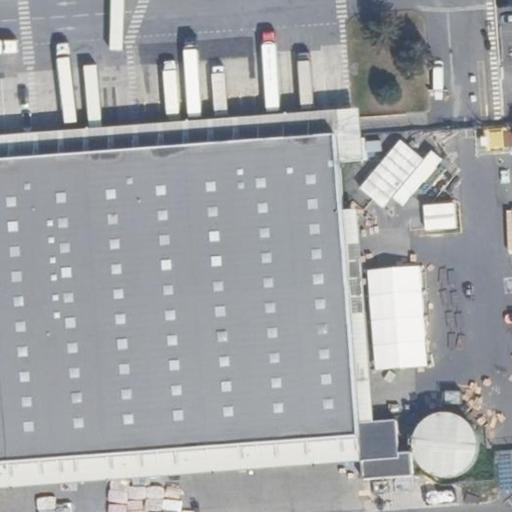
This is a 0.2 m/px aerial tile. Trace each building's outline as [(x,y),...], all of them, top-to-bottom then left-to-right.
[(107,138),(87,136),(64,133),(0,137),(0,164),(75,158),(212,152),(340,142),(341,148),(355,147),(357,166),(357,169),(370,168),(366,117),(349,119),(107,138)] [(363,186),(392,212),(433,164),(404,139),(363,186)] [(0,496),(366,468),(363,431),(357,346),(343,170),(341,148),(340,142),(212,152),(75,158),(0,164),(0,496)] [(343,170),(357,169),(357,166),(355,147),(341,148),(343,170)] [(445,418),(432,422),(421,431),(415,444),(414,458),(418,471),(428,482),(440,488),(454,489),(467,485),(478,475),(484,463),(485,449),(481,435),(472,425),(459,419),(445,418)] [(363,431),(366,468),(401,465),(398,428),(363,431)] [(401,465),(366,468),(367,488),(403,485),(401,465)]
